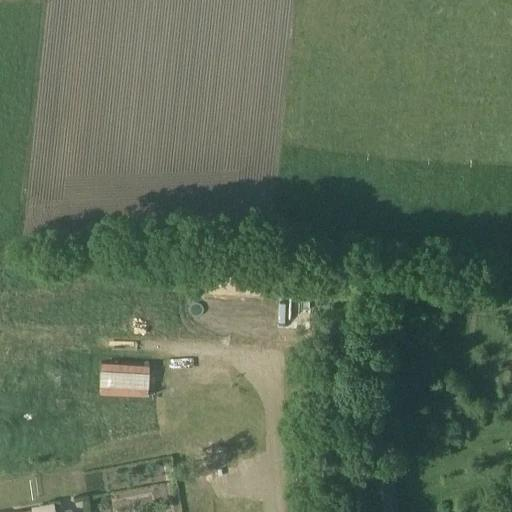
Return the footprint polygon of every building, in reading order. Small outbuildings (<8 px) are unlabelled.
[(0,307),(0,332),(19,333),(20,308),(0,307)] [(0,383),(111,385),(111,368),(0,366),(0,383)] [(387,444),(385,426),(376,427),(378,445),(387,444)] [(175,431),(175,456),(197,457),(197,452),(256,453),(256,432),(175,431)] [(398,511),(393,463),(358,468),(354,440),(339,442),(342,470),(339,470),(338,475),(342,511),(398,511)] [(255,464),(255,454),(199,454),(199,465),(255,464)]
